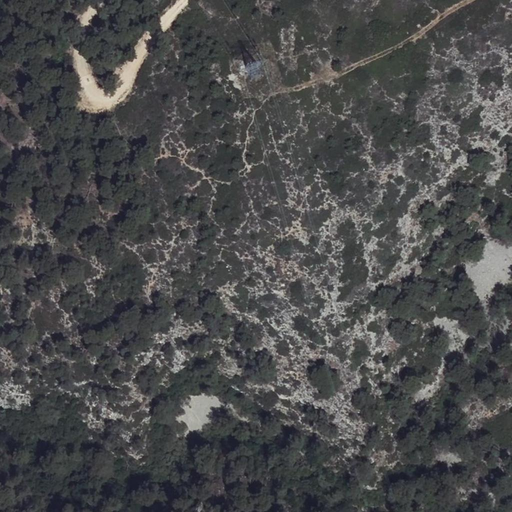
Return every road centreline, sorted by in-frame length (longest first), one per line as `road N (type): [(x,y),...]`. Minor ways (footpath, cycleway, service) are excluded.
road 1 (track): [(186,0),(120,89),(97,96),(78,54),(96,0)]
road 2 (track): [(475,0),(336,73),(278,92)]
